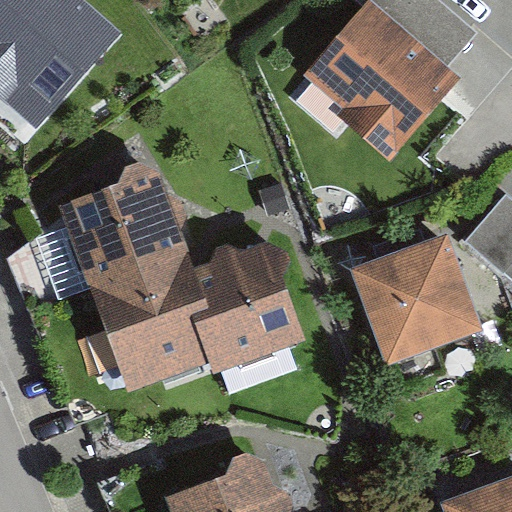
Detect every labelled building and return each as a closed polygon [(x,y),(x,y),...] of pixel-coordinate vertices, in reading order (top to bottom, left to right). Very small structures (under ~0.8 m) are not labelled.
[(117,14),(97,0),(0,0),(0,86),(40,117),(117,14)] [(477,33),(439,0),(356,0),(355,1),(373,17),(320,76),(358,109),(351,117),(390,152),(451,82),(441,73),(477,33)] [(68,189),(136,391),(311,332),(277,233),(198,260),(163,156),(68,189)] [(511,203),(503,196),(467,238),(511,274),(511,203)] [(448,225),(354,263),(389,350),(483,313),(448,225)] [(286,511),(268,458),(176,489),(184,511),(286,511)] [(511,511),(511,483),(451,505),(453,511),(511,511)]
